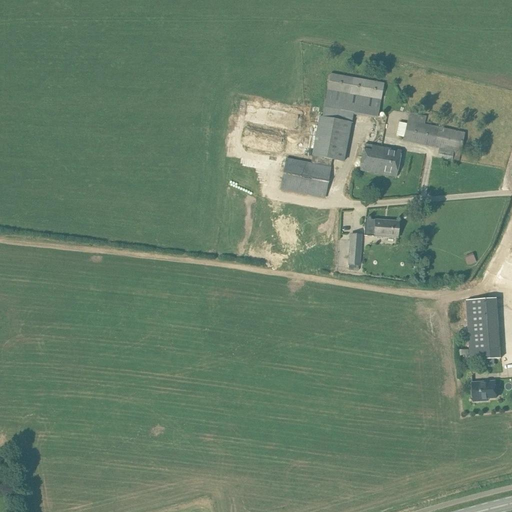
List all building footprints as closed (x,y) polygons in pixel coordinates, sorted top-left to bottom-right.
[(325,198),(331,167),(332,158),(344,161),(351,123),(353,115),(377,119),(384,83),(330,73),(322,115),(319,114),(312,154),(312,155),(311,163),(286,158),(280,190),(325,198)] [(437,158),(452,161),(454,152),(460,153),(465,132),(425,124),(426,116),(409,113),(403,141),(439,148),(437,158)] [(396,177),(401,151),(365,144),(359,170),(396,177)] [(397,238),(399,221),(365,219),(364,236),(397,238)] [(360,266),(362,235),(350,234),(348,265),(360,266)] [(476,262),(473,253),(464,257),(468,265),(476,262)] [(497,298),(466,300),(470,361),(501,359),(497,298)] [(496,398),(495,382),(472,383),(473,401),(483,401),(482,399),(496,398)]
